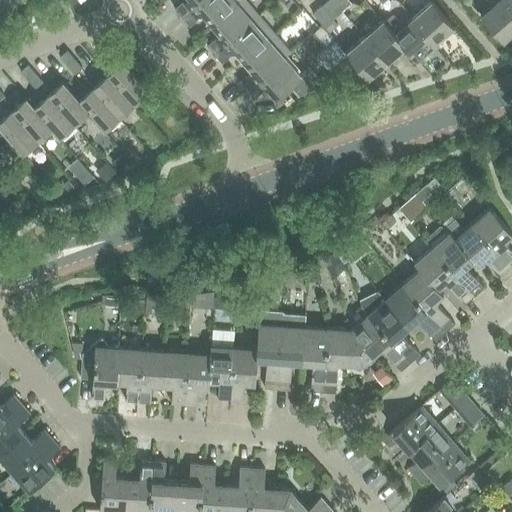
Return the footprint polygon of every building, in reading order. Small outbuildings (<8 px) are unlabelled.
[(0,0),(0,18),(2,21),(4,19),(17,8),(18,9),(24,3),(23,3),(20,0),(0,0)] [(175,8),(183,17),(202,0),(186,0),(184,3),(183,2),(175,8)] [(203,13),(212,24),(237,2),(235,0),(202,0),(183,17),(190,26),(198,19),(197,18),(203,13)] [(208,46),(215,54),(259,16),(244,0),(239,0),(237,2),(212,24),(222,35),(216,40),(216,39),(208,46)] [(327,0),(311,14),(322,28),(328,35),(337,27),(331,20),(342,11),(336,4),(332,0),(327,0)] [(332,0),(336,4),(342,11),(352,3),(350,0),(332,0)] [(486,0),(491,6),(480,15),(503,41),(511,33),(511,14),(499,0),(486,0)] [(511,0),(499,0),(511,14),(511,0)] [(432,1),(413,17),(435,43),(454,26),(432,1)] [(393,13),(384,21),(395,33),(394,34),(405,46),(416,59),(435,43),(413,17),(404,25),(393,13)] [(235,50),(244,61),(275,34),(259,16),(215,54),(223,63),(230,56),(230,55),(235,50)] [(383,20),(364,36),(386,62),(405,46),(394,34),(395,33),(384,21),(383,20)] [(239,82),(247,90),(285,57),(290,52),(275,34),(244,61),(253,71),(248,76),(247,75),(239,82)] [(386,62),(364,36),(346,52),(368,78),(386,62)] [(333,42),(316,55),(328,69),(344,55),(333,42)] [(115,52),(108,44),(100,50),(107,59),(115,52)] [(60,57),(67,65),(75,59),(67,50),(60,57)] [(285,57),(247,90),(254,99),(262,92),(261,91),(267,86),(276,98),(290,86),(299,96),(318,79),(309,69),(309,68),(301,75),(285,57)] [(75,59),(67,65),(75,74),(82,67),(75,59)] [(123,61),(108,74),(134,104),(149,91),(123,61)] [(20,71),(28,80),(36,73),(28,65),(20,71)] [(36,73),(28,80),(36,88),(43,81),(36,73)] [(108,74),(94,86),(120,116),(134,104),(108,74)] [(64,81),(48,95),(74,125),(88,112),(78,100),(80,99),(64,81)] [(94,86),(80,99),(78,100),(88,112),(104,130),(120,116),(94,86)] [(48,95),(35,106),(33,108),(51,128),(59,137),(74,125),(48,95)] [(27,97),(11,111),(37,141),(51,128),(33,108),(35,106),(27,97)] [(37,141),(11,111),(0,120),(0,127),(23,154),(37,141)] [(120,154),(112,162),(123,173),(131,166),(120,154)] [(108,164),(98,172),(105,180),(115,172),(108,164)] [(84,165),(75,173),(83,182),(91,174),(84,165)] [(68,181),(59,190),(65,196),(74,188),(68,181)] [(426,184),(417,192),(424,200),(433,192),(426,184)] [(424,200),(417,192),(399,207),(410,219),(427,204),(424,200)] [(511,231),(489,206),(472,221),(511,267),(511,247),(504,239),(511,232),(511,231)] [(391,214),(384,221),(389,226),(396,219),(391,214)] [(455,217),(445,226),(454,237),(472,257),(477,263),(485,256),(505,278),(511,272),(511,267),(472,221),(464,228),(455,217)] [(427,236),(427,239),(432,245),(475,294),(483,287),(484,286),(465,264),(472,257),(454,237),(445,226),(444,225),(439,225),(427,236)] [(361,234),(346,244),(356,258),(371,248),(361,234)] [(345,245),(337,250),(344,261),(352,256),(345,245)] [(414,261),(419,267),(420,266),(438,286),(445,280),(465,302),(475,294),(432,245),(414,261)] [(337,250),(326,254),(334,276),(344,269),(337,250)] [(323,255),(318,258),(322,267),(327,265),(323,255)] [(313,260),(303,262),(306,275),(316,272),(313,260)] [(419,267),(402,282),(445,331),(455,322),(435,300),(444,292),(438,286),(420,266),(419,267)] [(402,282),(385,296),(409,323),(416,317),(436,339),(445,331),(402,282)] [(241,283),(241,293),(253,294),(254,284),(241,283)] [(215,293),(214,306),(231,308),(232,289),(215,288),(215,293)] [(363,306),(368,311),(411,361),(420,352),(401,330),(409,323),(385,296),(378,288),(359,298),(363,306)] [(191,294),(191,304),(213,306),(214,291),(191,294)] [(146,294),(145,311),(150,311),(151,303),(167,304),(167,294),(146,294)] [(106,297),(106,305),(118,305),(119,297),(106,297)] [(169,297),(169,305),(178,306),(179,297),(169,297)] [(363,305),(348,318),(353,324),(350,326),(374,353),(382,347),(401,369),(411,361),(368,311),(363,306),(363,305)] [(259,321),(257,346),(257,356),(267,357),(265,386),(278,387),(282,322),(259,321)] [(305,323),(282,322),(278,387),(290,388),(292,358),(302,359),(305,323)] [(329,325),(305,323),(302,359),(312,360),(311,389),(323,390),(329,325)] [(350,326),(329,325),(323,390),(336,391),(338,361),(363,363),(374,353),(350,326)] [(83,343),(73,342),(76,356),(77,357),(82,357),(82,353),(82,351),(83,343)] [(82,357),(81,377),(93,378),(92,395),(105,396),(106,380),(117,380),(119,345),(95,343),(95,354),(82,353),(82,357)] [(211,343),(210,351),(209,379),(219,379),(218,397),(231,398),(234,345),(211,343)] [(126,398),(138,399),(142,346),(119,345),(117,380),(127,381),(126,398)] [(257,346),(234,345),(231,398),(243,398),(244,381),(255,382),(257,356),(257,346)] [(152,383),(162,384),(165,348),(142,346),(138,399),(151,400),(152,383)] [(172,401),(184,402),(188,349),(165,348),(162,384),(173,384),(172,401)] [(188,349),(184,402),(197,403),(198,386),(209,387),(209,379),(210,351),(188,349)] [(381,364),(372,372),(382,384),(392,377),(381,364)] [(443,386),(459,404),(468,396),(452,378),(443,386)] [(0,421),(22,402),(14,393),(1,404),(0,402),(0,421)] [(468,396),(459,404),(469,416),(478,408),(468,396)] [(0,421),(0,451),(24,431),(17,423),(31,411),(22,402),(0,421)] [(399,437),(409,448),(438,422),(422,405),(422,404),(383,438),(390,445),(399,437)] [(408,467),(415,474),(453,440),(438,422),(409,448),(418,458),(408,467)] [(0,451),(0,455),(13,471),(53,436),(44,427),(31,439),(24,431),(0,451)] [(53,436),(13,471),(29,489),(55,466),(47,457),(61,446),(53,436)] [(453,440),(415,474),(421,481),(430,473),(440,484),(449,476),(469,459),(453,440)] [(100,509),(125,510),(128,475),(116,474),(117,457),(104,456),(100,509)] [(125,510),(150,511),(154,459),(141,459),(140,476),(128,475),(125,510)] [(150,511),(175,511),(177,479),(165,478),(166,460),(154,459),(150,511)] [(175,511),(199,511),(203,463),(191,462),(189,480),(177,479),(175,511)] [(224,511),(227,482),(215,481),(216,464),(203,463),(199,511),(224,511)] [(224,511),(249,511),(253,466),(240,466),(239,483),(227,482),(224,511)] [(249,511),(273,511),(276,486),(264,485),(265,467),(253,466),(249,511)] [(476,468),(461,481),(467,487),(473,482),(472,480),(478,481),(482,476),(476,468)] [(449,476),(440,484),(446,491),(455,483),(449,476)] [(511,479),(511,478),(501,487),(509,496),(511,493),(511,479)] [(273,511),(321,511),(329,504),(321,495),(308,506),(290,487),(276,486),(273,511)] [(444,496),(451,504),(457,499),(449,490),(444,496)] [(450,511),(447,508),(451,504),(444,496),(424,511),(450,511)]
